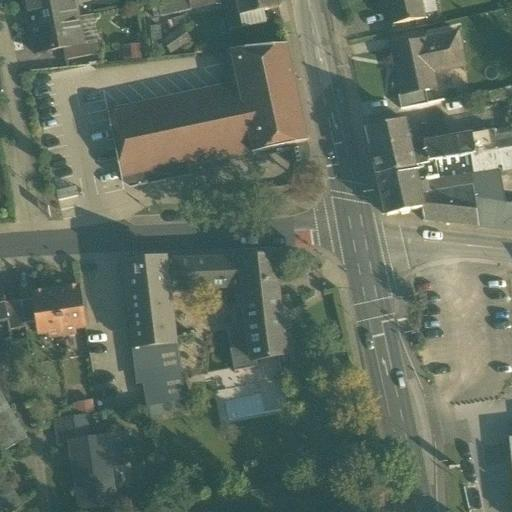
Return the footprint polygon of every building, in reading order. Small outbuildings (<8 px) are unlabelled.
[(77,19),(73,0),(41,0),(25,3),(30,28),(77,19)] [(167,0),(158,2),(161,16),(190,10),(226,2),(225,0),(167,0)] [(225,0),(226,2),(229,17),(239,14),(235,0),(225,0)] [(279,9),(277,0),(235,0),(239,14),(240,17),(263,12),(279,9)] [(387,3),(392,26),(424,20),(423,16),(419,0),(380,0),(381,4),(387,3)] [(435,0),(419,0),(423,16),(438,13),(435,0)] [(240,17),(242,29),(266,24),(263,12),(240,17)] [(239,14),(229,17),(226,17),(229,32),(242,29),(240,17),(239,14)] [(82,45),(98,42),(93,16),(77,19),(82,45)] [(82,45),(77,19),(30,28),(35,56),(63,50),(83,46),(82,45)] [(161,42),(171,56),(192,42),(183,28),(161,42)] [(402,96),(403,97),(425,92),(429,92),(425,75),(464,67),(457,34),(393,47),(402,96)] [(63,50),(66,62),(101,55),(98,42),(82,45),(83,46),(63,50)] [(122,46),(123,62),(142,60),(140,45),(122,46)] [(226,54),(233,85),(252,154),(252,155),(290,147),(308,143),(291,64),(278,56),(276,48),(226,53),(226,54)] [(233,85),(226,54),(218,56),(225,87),(233,85)] [(188,167),(252,154),(233,85),(225,87),(107,112),(122,182),(175,169),(188,167)] [(398,97),(401,110),(427,104),(425,92),(403,97),(402,96),(398,97)] [(377,176),(414,167),(412,158),(405,124),(367,132),(377,176)] [(495,134),(498,152),(502,151),(511,149),(511,128),(495,131),(495,134)] [(473,138),(476,155),(498,152),(495,134),(473,138)] [(421,156),(412,158),(414,167),(428,164),(428,163),(433,162),(469,157),(476,155),(473,138),(425,146),(425,150),(420,151),(421,156)] [(295,171),(307,168),(310,153),(308,143),(290,147),(295,171)] [(511,149),(502,151),(498,152),(476,155),(469,157),(472,178),(500,173),(506,172),(511,171),(511,149)] [(414,167),(421,198),(472,189),(471,181),(437,186),(433,162),(428,163),(428,164),(414,167)] [(188,167),(122,182),(122,185),(130,190),(191,177),(188,167)] [(386,218),(422,210),(423,209),(421,198),(414,167),(377,176),(386,218)] [(471,178),(471,181),(472,189),(474,199),(505,204),(500,173),(472,178),(471,178)] [(474,199),(472,189),(421,198),(423,209),(422,210),(424,222),(479,228),(474,199)] [(511,205),(505,204),(474,199),(479,228),(511,232),(511,205)] [(246,327),(248,338),(232,341),(236,372),(258,368),(257,362),(286,356),(274,258),(241,259),(245,288),(242,288),(244,304),(246,327)] [(166,262),(169,292),(242,288),(245,288),(241,259),(166,262)] [(134,349),(176,346),(169,292),(166,262),(124,263),(134,349)] [(478,269),(432,280),(450,356),(496,344),(478,269)] [(80,289),(56,293),(63,336),(75,334),(75,330),(86,328),(80,289)] [(50,338),(63,336),(56,293),(32,296),(33,300),(36,324),(38,335),(49,333),(50,338)] [(33,300),(21,302),(25,326),(36,324),(33,300)] [(25,330),(25,326),(21,302),(5,304),(8,320),(7,320),(9,332),(25,330)] [(230,328),(232,341),(248,338),(246,327),(244,304),(231,306),(234,328),(230,328)] [(185,401),(176,346),(134,349),(138,383),(144,382),(148,407),(185,401)] [(0,449),(3,454),(27,440),(3,398),(0,400),(0,399),(0,449)] [(73,404),(75,418),(95,414),(93,401),(73,404)] [(185,401),(148,407),(150,419),(187,413),(185,401)] [(58,421),(62,444),(77,442),(90,440),(87,417),(58,421)] [(77,468),(84,510),(116,505),(109,466),(130,462),(126,434),(90,440),(77,442),(81,468),(77,468)] [(0,469),(0,511),(14,511),(22,507),(0,469)] [(271,511),(268,490),(225,499),(164,511),(162,511),(157,511),(271,511)]
